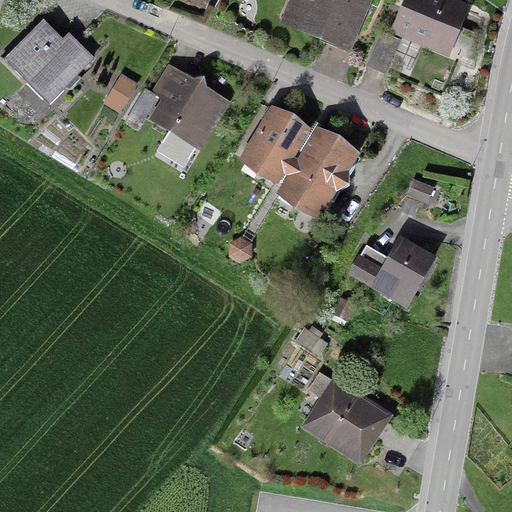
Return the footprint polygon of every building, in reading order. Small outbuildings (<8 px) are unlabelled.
[(319,38),(345,48),(364,0),(307,0),(297,25),(321,34),(319,38)] [(408,0),(396,31),(444,51),(461,11),(433,0),(408,0)] [(60,41),(39,20),(0,58),(25,84),(32,78),(48,94),(54,88),(58,92),(63,94),(72,85),(70,80),(91,60),(73,42),(67,48),(60,41)] [(389,55),(373,46),(361,68),(377,76),(389,55)] [(200,83),(190,85),(180,79),(154,121),(172,132),(175,127),(199,141),(222,104),(202,92),(200,83)] [(289,124),(291,119),(272,113),(246,155),(261,165),(259,170),(277,181),(278,178),(304,135),(306,134),(289,124)] [(334,145),(336,140),(315,134),(312,140),(285,183),(277,197),(296,209),(302,199),(319,210),(320,208),(332,189),(341,184),(341,174),(352,156),(334,145)] [(418,201),(420,202),(426,188),(412,183),(406,197),(418,201)] [(247,247),(239,241),(229,246),(229,257),(238,262),(247,257),(247,247)] [(410,296),(430,262),(398,243),(387,260),(364,247),(348,274),(369,286),(371,287),(388,297),(394,287),(410,296)] [(357,460),(384,418),(333,384),(306,427),(357,460)]
